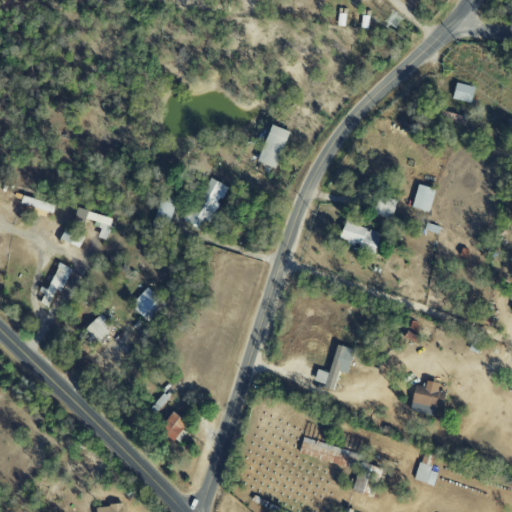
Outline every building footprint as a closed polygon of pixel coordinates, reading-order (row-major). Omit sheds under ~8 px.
[(475,87),(456,84),(454,100),(472,103),(475,87)] [(465,117),(443,113),(441,120),(464,124),(465,117)] [(276,169),(290,133),(272,126),(258,162),(276,169)] [(226,186),(206,178),(187,224),(207,232),(226,186)] [(429,213),(436,190),(419,185),(412,208),(429,213)] [(397,202),(380,196),(374,215),(391,220),(397,202)] [(56,205),(23,197),(21,205),(29,207),(28,211),(53,218),(56,205)] [(171,226),(176,199),(161,197),(156,223),(171,226)] [(340,239),(360,246),(358,251),(375,256),(382,233),(346,222),(340,239)] [(62,293),(72,269),(59,264),(48,293),(46,292),(41,304),(49,307),(56,290),(62,293)] [(148,322),(165,304),(148,288),(131,306),(148,322)] [(84,330),(96,344),(114,329),(102,315),(84,330)] [(314,383),(334,389),(347,348),(338,345),(329,373),(318,370),(314,383)] [(410,412),(435,417),(436,408),(443,409),(446,392),(415,386),(410,412)] [(187,422),(171,413),(161,433),(177,441),(187,422)] [(303,438),(299,455),(360,472),(364,455),(303,438)] [(433,487),(438,474),(431,471),(435,457),(424,453),(415,480),(433,487)] [(374,498),(383,469),(362,463),(353,491),(374,498)]
